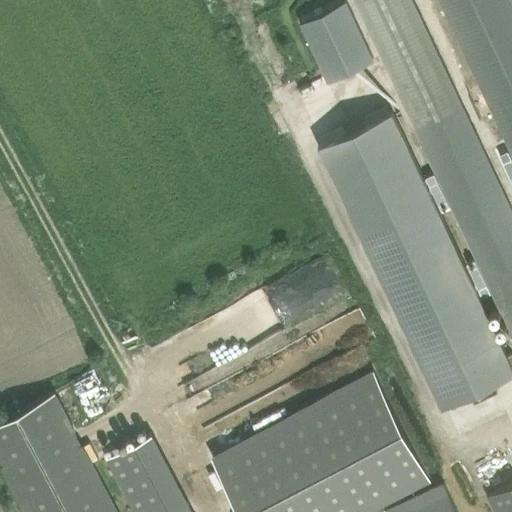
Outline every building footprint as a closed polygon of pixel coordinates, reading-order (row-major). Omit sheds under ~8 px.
[(356,0),(511,328),(501,333),(394,106),(319,141),(443,402),(511,369),(511,206),(414,0),(356,0)] [(438,0),(511,155),(511,4),(510,0),(438,0)] [(432,476),(421,454),(410,434),(374,366),(256,429),(212,452),(243,511),(363,511),(383,502),(421,482),(432,476)] [(0,420),(0,462),(26,511),(118,511),(75,431),(54,391),(0,420)] [(196,511),(153,431),(106,456),(135,511),(196,511)] [(458,511),(443,479),(384,506),(387,511),(458,511)] [(511,511),(511,481),(487,494),(495,511),(511,511)]
